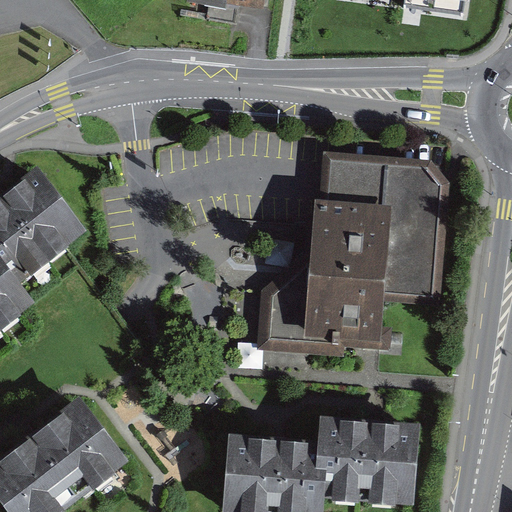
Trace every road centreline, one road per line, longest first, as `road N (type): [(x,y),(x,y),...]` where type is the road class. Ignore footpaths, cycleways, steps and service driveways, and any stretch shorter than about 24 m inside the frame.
road 1 (unclassified): [(0,131),(129,82),(350,92)]
road 2 (primary): [(466,511),(511,258)]
road 3 (unclassified): [(495,76),(350,92)]
road 4 (unclassified): [(350,92),(483,127)]
